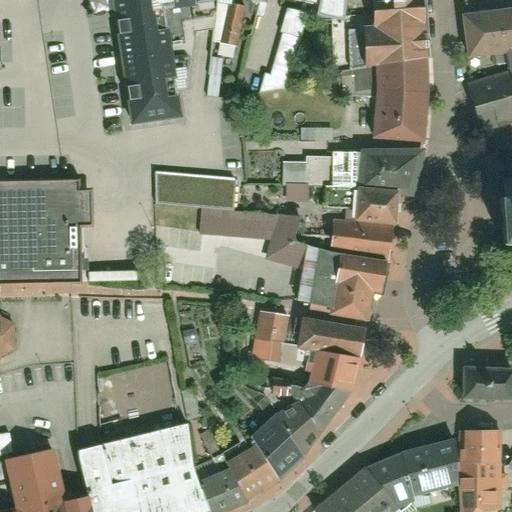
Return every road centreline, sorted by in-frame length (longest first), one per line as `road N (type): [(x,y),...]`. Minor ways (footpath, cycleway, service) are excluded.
road 1 (residential): [(447,0),(444,120),(423,237),(420,315),(444,357)]
road 2 (residential): [(278,511),(409,391)]
